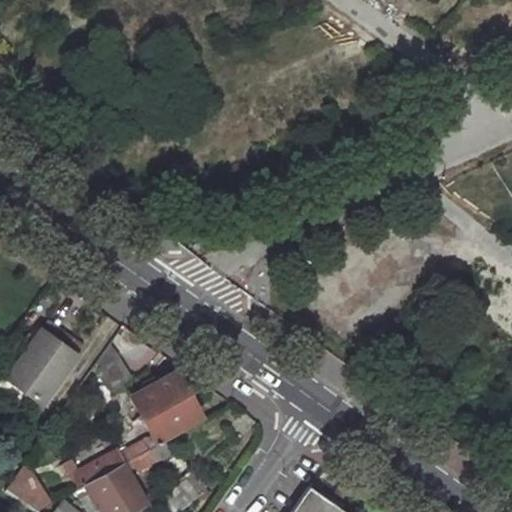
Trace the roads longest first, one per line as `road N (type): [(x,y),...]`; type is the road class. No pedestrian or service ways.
road 1 (residential): [(174,301),(253,246),(408,173)]
road 2 (tertiary): [(174,301),(0,178)]
road 3 (residential): [(331,0),(499,129)]
road 4 (tertiary): [(472,511),(311,398)]
road 5 (tertiary): [(311,398),(174,301)]
road 6 (unclassified): [(232,511),(311,398)]
road 7 (residential): [(511,254),(408,173)]
